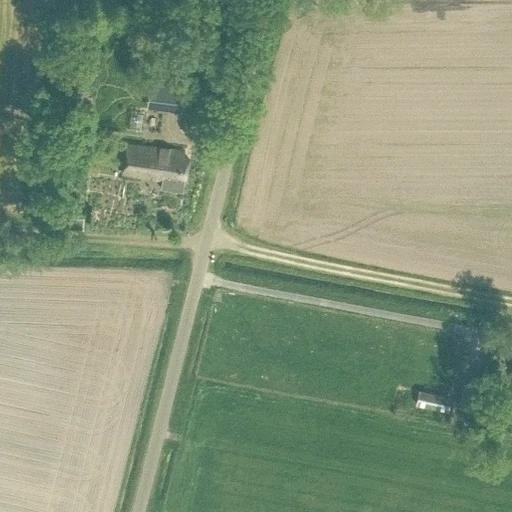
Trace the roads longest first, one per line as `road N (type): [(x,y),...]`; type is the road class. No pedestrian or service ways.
road 1 (unclassified): [(140,511),(268,0)]
road 2 (track): [(0,235),(210,244),(511,301)]
